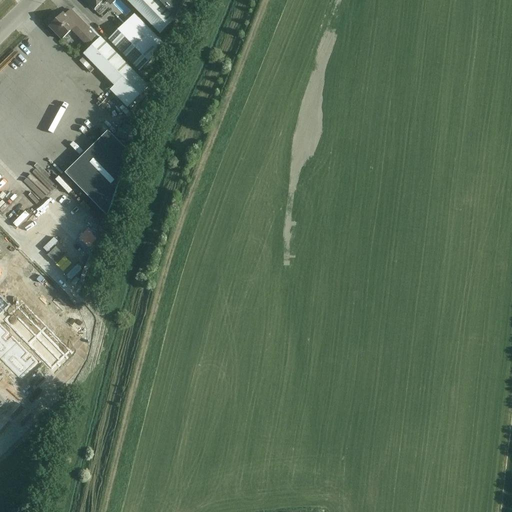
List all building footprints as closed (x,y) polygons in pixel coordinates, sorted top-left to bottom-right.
[(83,0),(93,10),(103,0),(83,0)] [(162,0),(160,3),(156,0),(126,0),(160,34),(175,19),(184,0),(162,0)] [(71,30),(80,38),(89,48),(83,54),(131,103),(148,86),(100,37),(90,27),(89,29),(71,10),(65,15),(63,13),(49,27),(61,39),(71,30)] [(163,43),(134,14),(108,39),(140,71),(158,53),(156,50),(163,43)] [(107,216),(129,152),(108,131),(65,173),(107,216)]
